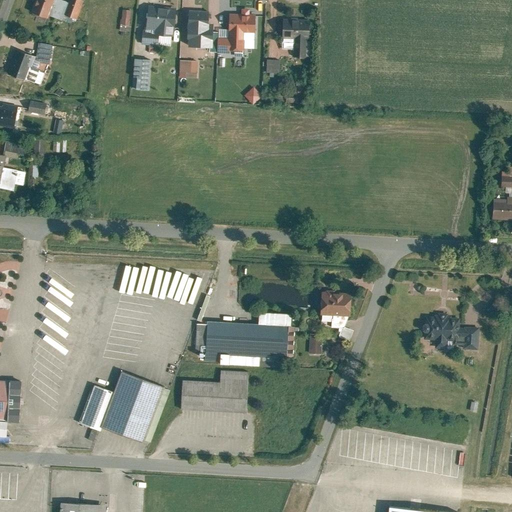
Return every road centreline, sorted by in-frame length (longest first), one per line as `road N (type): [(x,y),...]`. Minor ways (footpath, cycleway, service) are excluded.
road 1 (residential): [(0,453),(313,473),(397,240)]
road 2 (residential): [(0,220),(397,240)]
